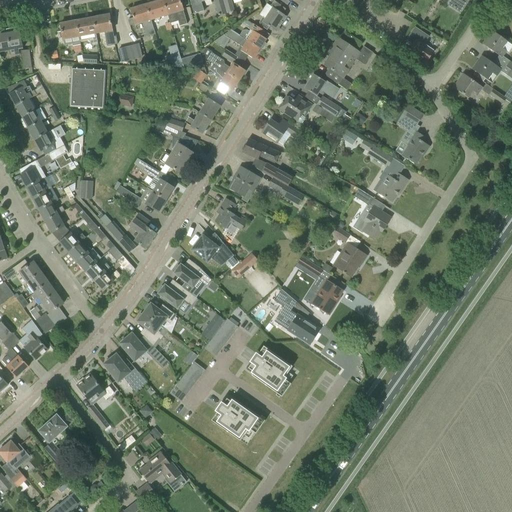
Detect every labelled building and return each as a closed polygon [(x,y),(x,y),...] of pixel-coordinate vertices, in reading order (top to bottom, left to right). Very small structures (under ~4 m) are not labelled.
[(162,0),(146,5),(151,20),(167,15),(162,0)] [(179,0),(162,0),(167,15),(169,23),(170,24),(178,22),(179,26),(187,24),(182,10),(183,10),(179,0)] [(201,2),(206,0),(193,0),(190,1),(194,14),(204,11),(201,2)] [(227,12),(223,0),(213,0),(218,16),(227,13),(227,12)] [(230,0),(223,0),(227,12),(234,11),(230,0)] [(276,32),(286,17),(282,14),(288,7),(287,6),(280,1),(278,0),(274,0),(271,6),(273,8),(266,19),(265,19),(262,17),(259,22),(259,25),(267,31),(269,27),(276,32)] [(449,6),(459,12),(459,11),(460,12),(467,0),(451,0),(449,4),(449,5),(449,6)] [(407,1),(404,7),(409,10),(412,4),(407,1)] [(151,20),(146,5),(130,10),(133,19),(128,20),(130,26),(142,22),(146,37),(155,34),(150,20),(151,20)] [(109,15),(93,18),(96,34),(104,32),(106,46),(117,44),(116,37),(114,37),(113,30),(112,30),(109,15)] [(93,18),(76,21),(80,43),(86,42),(92,46),(98,45),(96,34),(93,18)] [(80,43),(76,21),(60,24),(63,40),(71,38),(74,53),(80,52),(80,50),(81,50),(80,43)] [(242,32),(240,36),(239,36),(260,50),(260,49),(260,50),(260,49),(261,48),(262,50),(266,44),(264,43),(266,40),(262,37),(265,32),(253,24),(250,30),(249,32),(248,31),(246,31),(244,31),(242,32)] [(19,55),(18,50),(23,49),(19,27),(6,30),(6,34),(0,35),(0,52),(10,51),(11,56),(19,55)] [(408,51),(426,63),(434,52),(423,44),(428,37),(415,28),(406,41),(412,45),(408,51)] [(260,50),(239,36),(240,36),(231,31),(232,30),(231,31),(224,35),(215,41),(225,48),(230,39),(240,46),(238,49),(241,51),(248,56),(253,59),(260,50)] [(492,31),(482,45),(491,50),(498,56),(502,58),(503,56),(506,51),(502,48),(507,42),(500,37),(492,31)] [(324,66),(331,70),(343,79),(355,61),(356,60),(364,65),(367,61),(373,53),(363,47),(359,53),(338,39),(333,46),(336,48),(324,66)] [(138,45),(132,47),(135,59),(142,57),(138,45)] [(132,47),(125,48),(129,61),(135,59),(132,47)] [(129,61),(125,48),(119,50),(122,62),(129,61)] [(31,68),(29,50),(21,51),(24,69),(31,68)] [(237,57),(226,50),(223,55),(234,62),(237,57)] [(179,54),(166,57),(169,67),(183,68),(179,54)] [(200,54),(193,56),(195,64),(202,62),(200,54)] [(246,72),(240,68),(233,64),(233,63),(233,64),(230,68),(219,60),(217,59),(217,58),(211,54),(207,60),(213,64),(239,81),(246,72)] [(83,64),(97,64),(97,56),(84,55),(83,64)] [(482,56),(472,70),(480,76),(491,83),(500,71),(501,70),(493,64),(490,62),(482,56)] [(239,81),(213,64),(210,69),(216,74),(214,76),(222,80),(216,90),(223,95),(228,88),(233,91),(239,81)] [(197,69),(198,70),(192,78),(201,84),(207,75),(204,68),(197,69)] [(69,108),(103,110),(106,71),(72,69),(69,108)] [(453,88),(468,99),(473,92),(478,95),(483,88),(462,74),(453,88)] [(314,75),(304,89),(313,94),(316,96),(320,90),(333,98),(339,89),(326,81),(325,82),(322,80),(314,75)] [(343,79),(339,85),(347,91),(351,85),(343,79)] [(9,95),(16,107),(28,100),(32,98),(40,94),(44,91),(41,85),(36,88),(37,89),(31,92),(28,87),(27,87),(24,81),(7,88),(10,95),(9,95)] [(489,95),(502,104),(506,99),(493,89),(489,95)] [(118,94),(116,104),(132,107),(133,97),(118,94)] [(304,118),(312,105),(297,95),(294,101),(287,96),(278,110),(281,112),(281,114),(282,115),(284,114),(300,124),(302,123),(305,119),(304,118)] [(204,105),(199,113),(211,121),(220,107),(209,99),(208,99),(202,96),(199,102),(204,105)] [(323,109),(335,117),(341,108),(322,97),(317,105),(323,109)] [(16,107),(22,118),(34,111),(28,100),(16,107)] [(319,116),(323,109),(317,105),(312,112),(319,116)] [(401,117),(416,126),(423,115),(408,105),(401,117)] [(49,110),(52,116),(57,114),(54,108),(49,110)] [(22,118),(28,129),(41,122),(34,111),(22,118)] [(211,121),(199,113),(195,121),(189,117),(185,123),(191,127),(202,135),(211,121)] [(168,119),(165,127),(182,132),(185,124),(168,119)] [(262,132),(270,138),(277,143),(277,142),(283,146),(290,135),(293,137),(298,130),(291,126),(283,120),(278,127),(270,121),(262,132)] [(28,129),(34,141),(47,134),(47,133),(41,122),(28,129)] [(182,132),(165,127),(158,124),(155,131),(182,140),(186,134),(182,132)] [(47,134),(34,141),(41,152),(53,145),(57,143),(54,137),(66,130),(63,125),(47,133),(47,134)] [(351,145),(357,138),(348,130),(342,138),(351,145)] [(422,142),(425,138),(415,131),(407,145),(401,142),(395,151),(402,156),(416,165),(422,156),(423,157),(429,147),(422,142)] [(274,178),(273,179),(288,187),(288,186),(294,176),(267,163),(258,160),(260,155),(275,161),(279,153),(249,140),(243,153),(255,158),(252,166),(260,171),(274,178)] [(363,141),(359,147),(369,152),(367,154),(388,167),(393,159),(373,146),(372,147),(363,141)] [(160,160),(160,161),(165,164),(165,165),(171,168),(180,174),(183,168),(185,170),(194,154),(178,144),(170,156),(165,153),(164,153),(160,160)] [(20,177),(26,188),(44,178),(39,168),(61,157),(57,149),(26,167),(29,172),(20,177)] [(76,161),(68,165),(71,170),(79,166),(76,160),(76,161)] [(143,171),(156,179),(160,173),(147,165),(143,171)] [(244,197),(242,200),(247,203),(261,179),(240,167),(236,174),(238,176),(230,189),(244,197)] [(380,179),(373,191),(392,203),(399,192),(400,193),(408,180),(397,174),(393,180),(382,173),(379,178),(380,179)] [(26,188),(32,199),(52,189),(46,177),(44,178),(26,188)] [(288,187),(273,179),(268,187),(279,193),(279,195),(298,206),(304,196),(288,186),(288,187)] [(161,181),(153,192),(166,200),(173,188),(161,181)] [(80,199),(91,200),(92,183),(81,182),(80,199)] [(63,190),(66,195),(71,193),(71,192),(75,191),(75,183),(63,190)] [(166,200),(153,192),(153,193),(146,188),(140,198),(130,192),(123,188),(120,186),(116,193),(139,207),(142,201),(146,204),(159,212),(166,200)] [(32,199),(39,211),(52,204),(51,203),(58,200),(52,189),(32,199)] [(374,199),(359,189),(354,197),(369,206),(374,199)] [(233,197),(229,202),(234,205),(235,205),(238,200),(233,197)] [(215,222),(223,227),(227,230),(231,223),(241,230),(246,221),(241,217),(239,219),(234,216),(234,215),(231,213),(236,206),(235,205),(234,205),(229,202),(226,199),(217,213),(220,215),(215,222)] [(39,211),(45,222),(58,215),(64,211),(62,206),(55,210),(52,204),(39,211)] [(78,214),(82,219),(87,216),(77,204),(73,208),(79,214),(78,214)] [(363,232),(374,239),(379,231),(382,232),(389,221),(385,218),(386,215),(373,207),(364,221),(368,224),(363,232)] [(58,215),(45,222),(51,233),(64,226),(58,215)] [(140,234),(135,242),(145,249),(156,234),(145,227),(149,222),(139,215),(135,219),(130,227),(140,234)] [(87,216),(82,219),(87,224),(91,220),(87,216)] [(106,227),(111,233),(113,232),(114,233),(118,230),(111,223),(106,227)] [(93,231),(97,236),(101,232),(97,227),(93,231)] [(332,234),(345,242),(350,236),(341,230),(336,227),(332,234)] [(60,243),(68,253),(80,243),(85,238),(82,234),(76,239),(71,233),(60,243)] [(234,255),(215,233),(208,240),(203,236),(191,250),(207,263),(215,253),(227,262),(234,255)] [(118,242),(129,254),(136,248),(125,235),(118,242)] [(106,245),(110,250),(114,247),(110,242),(106,245)] [(68,253),(77,263),(88,253),(88,252),(80,243),(68,253)] [(333,266),(343,272),(351,277),(358,267),(359,268),(366,256),(348,244),(333,266)] [(110,250),(118,260),(123,256),(114,247),(110,250)] [(77,263),(86,272),(97,262),(101,258),(92,249),(88,252),(88,253),(77,263)] [(251,253),(240,263),(247,271),(258,261),(251,253)] [(123,256),(118,260),(119,260),(117,262),(124,270),(130,265),(123,256)] [(297,263),(319,277),(323,271),(301,257),(297,263)] [(174,270),(175,271),(174,273),(193,288),(199,280),(207,286),(211,280),(199,268),(191,261),(187,266),(187,267),(186,269),(180,264),(179,267),(177,266),(174,270)] [(20,272),(27,283),(41,273),(33,262),(20,272)] [(86,272),(94,282),(105,272),(110,268),(106,264),(102,268),(97,262),(86,272)] [(247,271),(240,263),(230,271),(237,279),(247,271)] [(3,275),(7,281),(17,274),(13,268),(3,275)] [(105,272),(94,282),(103,292),(120,276),(116,271),(110,277),(105,272)] [(27,283),(35,293),(48,283),(41,273),(27,283)] [(306,299),(307,301),(311,304),(328,315),(337,301),(336,300),(342,290),(327,280),(317,296),(312,293),(309,294),(306,299)] [(170,289),(165,285),(163,287),(162,286),(158,291),(159,292),(158,294),(177,309),(183,300),(191,306),(197,299),(175,282),(171,287),(171,288),(170,289)] [(212,282),(208,287),(214,291),(218,286),(212,282)] [(5,283),(0,285),(0,287),(9,299),(14,295),(5,283)] [(38,297),(42,303),(56,294),(48,283),(35,293),(31,296),(34,300),(38,297)] [(0,287),(0,297),(4,303),(9,299),(0,287)] [(281,290),(274,301),(283,307),(274,322),(275,322),(288,331),(309,345),(313,339),(312,338),(318,329),(291,311),(296,302),(281,290)] [(56,294),(42,303),(49,314),(50,314),(59,307),(63,304),(56,294)] [(16,299),(20,303),(25,300),(21,295),(16,299)] [(25,300),(20,303),(23,309),(29,305),(25,300)] [(145,310),(144,313),(161,326),(165,321),(170,324),(176,316),(164,307),(161,311),(150,304),(149,305),(148,304),(144,309),(145,310)] [(36,320),(35,321),(45,334),(55,327),(58,325),(50,314),(49,314),(47,315),(46,313),(41,317),(36,320)] [(161,326),(144,313),(142,315),(140,314),(137,319),(138,320),(137,322),(147,329),(142,336),(153,346),(162,335),(157,331),(161,326)] [(217,314),(201,334),(210,341),(213,337),(218,331),(222,325),(226,321),(217,314)] [(1,319),(0,320),(0,330),(8,339),(14,333),(1,319)] [(238,327),(227,319),(226,321),(222,325),(233,333),(238,327)] [(233,333),(222,325),(218,331),(229,339),(233,333)] [(229,339),(218,331),(213,337),(224,345),(229,339)] [(29,337),(33,341),(25,348),(36,360),(47,350),(42,344),(43,343),(34,332),(29,337)] [(120,344),(135,362),(146,352),(138,342),(138,341),(132,334),(129,336),(126,336),(123,339),(123,341),(120,344)] [(224,345),(213,337),(210,341),(209,343),(220,351),(224,345)] [(220,351),(209,343),(204,348),(215,357),(220,351)] [(253,372),(251,376),(276,394),(280,397),(280,396),(282,397),(283,396),(281,394),(280,395),(277,393),(285,382),(290,386),(291,384),(284,379),(292,367),(263,346),(248,368),(253,372)] [(149,354),(163,368),(169,363),(155,348),(149,354)] [(6,367),(10,370),(16,378),(28,367),(18,356),(11,349),(6,354),(7,355),(2,361),(7,366),(6,367)] [(192,351),(188,356),(194,361),(198,356),(192,351)] [(113,357),(111,357),(107,360),(107,362),(104,364),(118,382),(125,377),(136,392),(146,383),(135,368),(130,372),(122,363),(122,362),(116,355),(113,357)] [(203,373),(192,364),(187,370),(199,379),(203,373)] [(199,379),(187,370),(183,376),(194,385),(199,379)] [(90,375),(84,380),(83,378),(77,383),(78,384),(77,385),(90,402),(96,396),(99,399),(103,396),(106,400),(110,396),(105,390),(103,392),(90,375)] [(0,392),(8,385),(1,378),(0,376),(0,392)] [(194,385),(183,376),(178,382),(190,391),(194,385)] [(190,391),(178,382),(174,388),(185,396),(190,391)] [(185,396),(174,388),(169,394),(181,402),(185,396)] [(264,422),(265,421),(263,420),(264,419),(260,416),(260,417),(234,399),(232,402),(226,398),(211,421),(240,441),(248,429),(256,434),(257,432),(252,429),(259,418),(263,420),(262,421),(264,422)] [(88,411),(103,430),(108,426),(93,407),(88,411)] [(66,426),(72,421),(67,415),(61,420),(57,416),(57,415),(50,421),(45,425),(46,425),(39,431),(39,432),(40,432),(49,442),(50,443),(44,448),(58,463),(64,457),(55,447),(59,443),(60,444),(67,437),(62,431),(67,427),(66,426)] [(150,432),(157,441),(161,436),(154,428),(150,432)] [(131,435),(118,446),(123,451),(136,441),(131,435)] [(184,436),(177,446),(197,460),(204,450),(184,436)] [(18,473),(15,469),(29,458),(18,445),(16,447),(11,441),(0,450),(0,454),(7,463),(8,462),(12,467),(5,473),(22,494),(23,494),(22,492),(27,487),(23,482),(26,479),(19,472),(18,473)] [(179,450),(170,459),(187,476),(196,468),(179,450)] [(150,462),(139,471),(149,483),(150,484),(162,474),(169,484),(175,491),(187,481),(181,474),(172,462),(169,463),(167,460),(160,452),(149,461),(150,462)] [(0,486),(4,492),(11,486),(0,473),(0,486)] [(78,482),(73,486),(78,493),(83,489),(78,482)] [(136,493),(145,504),(156,495),(148,483),(136,493)] [(90,487),(90,490),(93,493),(94,494),(96,494),(98,492),(100,490),(99,487),(97,485),(94,484),(90,487)] [(53,509),(49,511),(69,511),(77,505),(70,497),(58,506),(60,508),(55,511),(53,509)] [(120,511),(143,511),(136,502),(124,511),(123,511),(120,511)]
